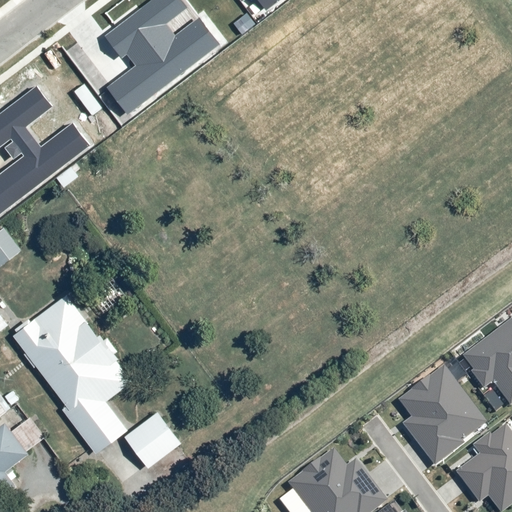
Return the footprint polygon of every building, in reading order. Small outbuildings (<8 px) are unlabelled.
[(187,8),(180,0),(151,0),(105,36),(123,58),(128,54),(136,65),(107,88),(128,115),(220,44),(199,17),(176,35),(166,23),(187,8)] [(258,0),(266,10),(279,0),(258,0)] [(53,107),(36,86),(0,113),(0,146),(10,139),(13,142),(5,148),(14,160),(22,154),(23,155),(0,172),(0,214),(90,145),(72,122),(41,146),(27,128),(53,107)] [(0,266),(22,251),(8,230),(0,235),(0,266)] [(13,335),(67,407),(63,410),(96,454),(127,431),(106,402),(132,382),(66,295),(13,335)] [(0,330),(9,324),(0,311),(0,330)] [(471,370),(484,387),(494,380),(511,403),(511,402),(511,317),(463,355),(473,369),(471,370)] [(403,422),(435,464),(465,442),(463,439),(487,420),(444,364),(398,398),(411,416),(403,422)] [(182,442),(159,410),(125,434),(149,467),(182,442)] [(503,511),(511,504),(511,431),(505,423),(475,446),(480,453),(456,471),(479,501),(489,494),(503,511)] [(28,455),(5,424),(0,427),(0,500),(17,488),(5,471),(28,455)] [(355,459),(347,465),(334,447),(288,482),(311,511),(371,511),(387,500),(355,459)]
